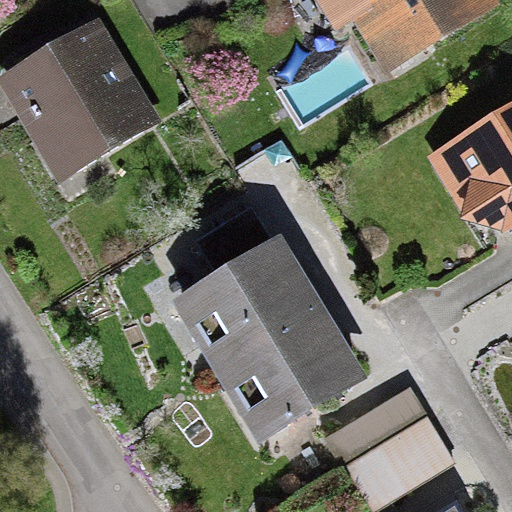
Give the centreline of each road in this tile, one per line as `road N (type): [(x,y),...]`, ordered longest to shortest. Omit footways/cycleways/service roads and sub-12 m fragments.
road 1 (residential): [(0,326),(112,511)]
road 2 (residential): [(426,345),(511,494)]
